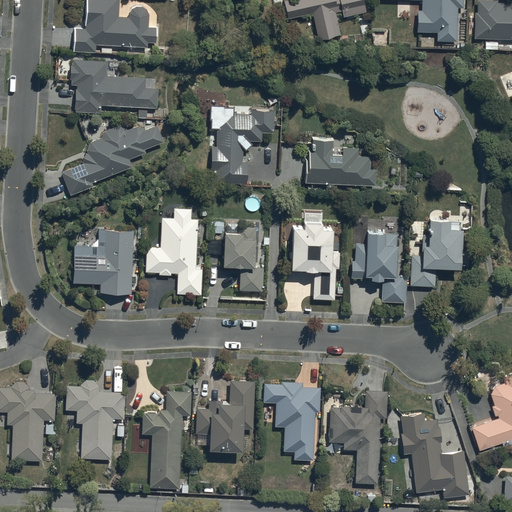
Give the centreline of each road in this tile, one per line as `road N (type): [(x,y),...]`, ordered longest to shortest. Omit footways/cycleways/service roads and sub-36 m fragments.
road 1 (residential): [(29,0),(16,224),(26,278),(43,304),(99,335),(215,331),(431,348)]
road 2 (residential): [(0,498),(269,511)]
